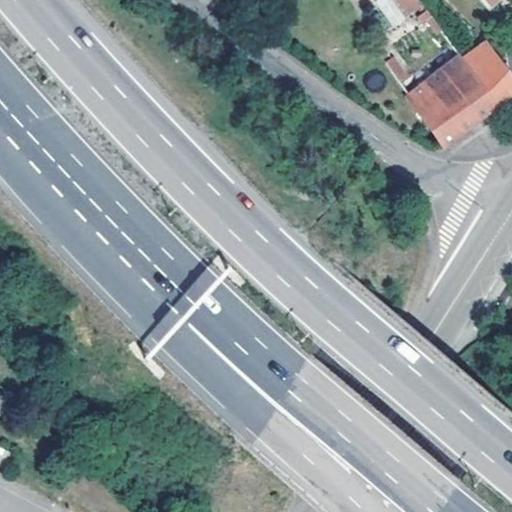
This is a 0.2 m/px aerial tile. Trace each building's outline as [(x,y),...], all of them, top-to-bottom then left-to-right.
[(408,20),(394,0),(377,0),(376,1),(396,28),(408,20)] [(400,0),(411,14),(423,7),(417,0),(400,0)] [(511,92),(511,82),(487,44),(463,60),(462,58),(460,60),(496,109),(511,92)] [(465,131),(496,109),(460,60),(405,97),(441,148),(465,131)] [(0,419),(1,419),(12,400),(0,393),(0,419)]
